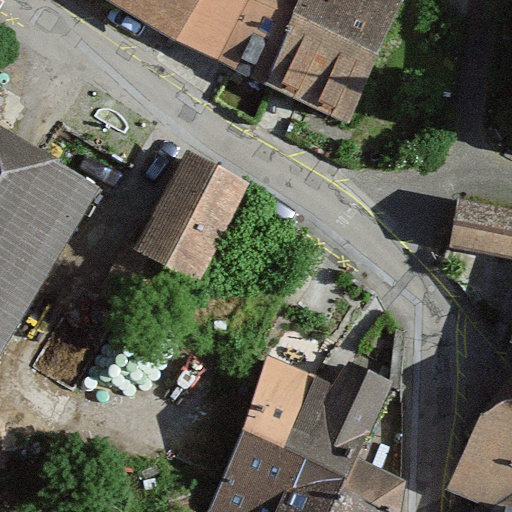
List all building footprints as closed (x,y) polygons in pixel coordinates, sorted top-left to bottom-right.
[(86,0),(113,16),(179,56),(184,47),(208,0),(86,0)] [(208,0),(184,47),(203,56),(220,65),(217,71),(225,76),(264,97),(283,105),(355,134),(409,0),(208,0)] [(0,139),(0,372),(100,196),(25,154),(0,139)] [(251,203),(184,170),(167,202),(140,256),(125,248),(102,293),(163,324),(184,283),(205,294),(251,203)] [(511,210),(460,201),(451,251),(511,260),(511,210)] [(388,511),(397,489),(349,464),(379,385),(344,369),(336,393),(269,361),(217,503),(233,511),(388,511)] [(511,511),(511,383),(487,409),(454,465),(445,492),(505,505),(503,511),(511,511)]
